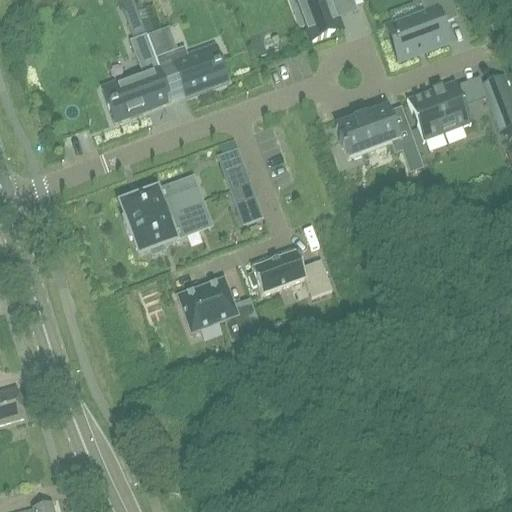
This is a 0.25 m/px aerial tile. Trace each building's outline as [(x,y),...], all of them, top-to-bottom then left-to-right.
[(355,10),(351,0),(293,0),(309,44),(342,32),(336,17),(355,10)] [(447,46),(440,26),(456,21),(451,7),(445,0),(419,0),(425,15),(388,29),(395,48),(393,49),(399,63),(447,46)] [(114,125),(165,106),(151,68),(156,67),(145,37),(129,43),(141,76),(113,87),(114,92),(103,96),(114,125)] [(170,57),(163,38),(148,44),(155,63),(170,57)] [(226,83),(215,53),(202,58),(200,54),(172,65),(185,99),(226,83)] [(511,130),(511,103),(503,80),(480,88),(498,135),(511,130)] [(469,127),(454,86),(406,103),(421,145),(469,127)] [(398,143),(386,111),(335,130),(339,142),(338,143),(341,151),(343,150),(347,162),(398,143)] [(226,179),(231,194),(250,187),(245,172),(226,179)] [(255,199),(250,187),(231,194),(236,206),(255,199)] [(127,232),(203,204),(197,189),(162,202),(157,191),(143,197),(141,192),(128,196),(130,201),(120,205),(126,222),(124,222),(127,232)] [(177,244),(173,232),(208,219),(203,204),(127,232),(131,242),(133,241),(139,258),(150,254),(151,259),(164,254),(162,249),(177,244)] [(225,204),(214,208),(224,236),(235,232),(225,204)] [(331,294),(320,264),(301,271),(295,256),(251,273),(252,277),(247,278),(252,291),(256,289),(260,299),(304,283),(311,302),(331,294)] [(232,308),(222,283),(176,300),(190,337),(236,320),(243,341),(261,335),(248,302),(232,308)] [(321,311),(347,304),(344,296),(319,303),(321,311)] [(0,427),(23,421),(14,390),(0,393),(0,427)]
